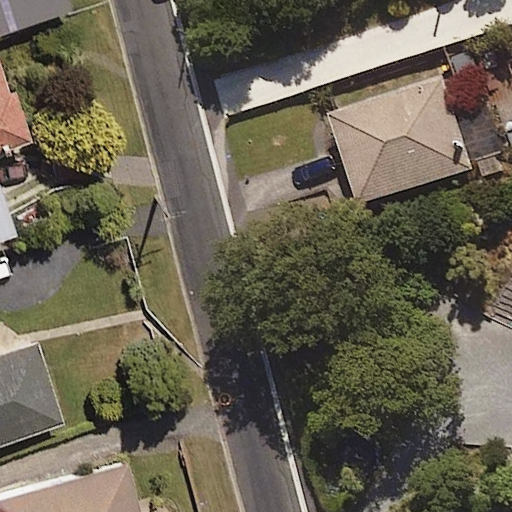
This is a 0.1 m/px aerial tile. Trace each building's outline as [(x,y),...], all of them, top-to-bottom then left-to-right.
[(0,0),(0,34),(73,11),(69,0),(0,0)] [(0,240),(18,235),(0,178),(0,157),(35,146),(9,63),(0,66),(0,240)] [(442,77),(335,112),(365,204),(472,169),(442,77)] [(0,359),(0,445),(65,422),(37,346),(0,359)] [(137,511),(123,463),(0,498),(0,511),(137,511)]
